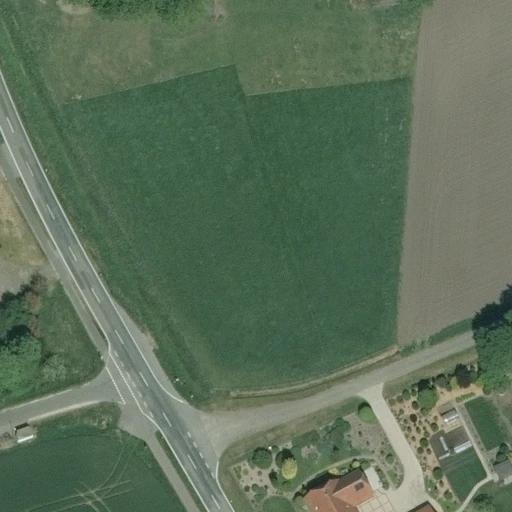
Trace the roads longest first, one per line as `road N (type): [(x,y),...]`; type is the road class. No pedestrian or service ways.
road 1 (unclassified): [(511,323),(182,454)]
road 2 (unclassified): [(141,381),(0,422)]
road 3 (tertiary): [(78,261),(141,381)]
road 4 (tertiary): [(24,153),(78,261)]
